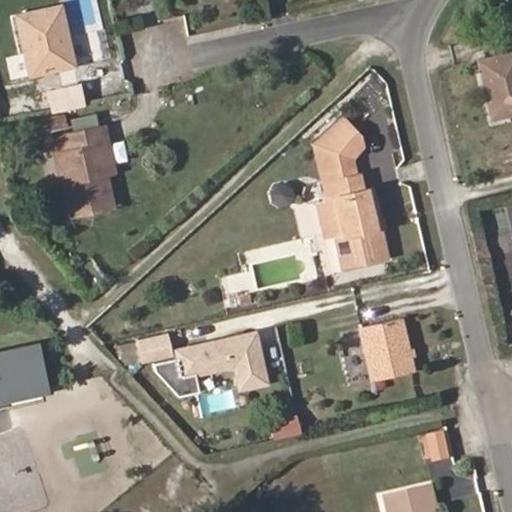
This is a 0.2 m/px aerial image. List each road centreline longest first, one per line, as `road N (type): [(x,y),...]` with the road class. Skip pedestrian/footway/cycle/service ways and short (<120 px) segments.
road 1 (residential): [(494,404),(405,24)]
road 2 (residential): [(405,24),(160,61)]
